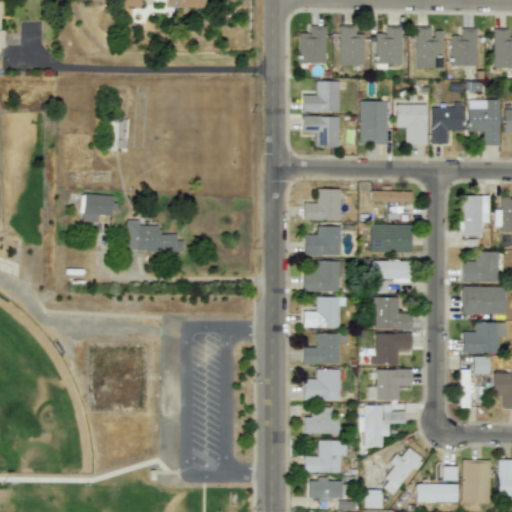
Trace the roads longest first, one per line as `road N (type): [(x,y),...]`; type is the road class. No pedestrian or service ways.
road 1 (tertiary): [(275,511),(275,0)]
road 2 (residential): [(436,173),(437,438),(511,438)]
road 3 (residential): [(511,6),(276,3)]
road 4 (residential): [(276,171),(511,173)]
